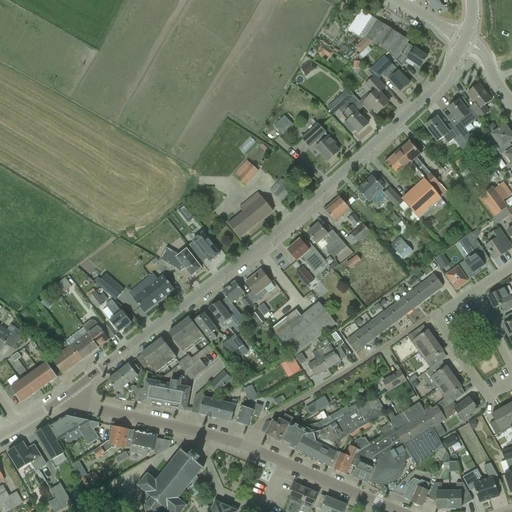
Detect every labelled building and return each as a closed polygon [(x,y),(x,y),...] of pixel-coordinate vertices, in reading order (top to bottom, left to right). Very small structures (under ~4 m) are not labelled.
[(361,10),(348,30),(359,37),(371,17),(361,10)] [(372,29),(366,38),(372,42),(372,43),(377,46),(396,58),(395,60),(401,68),(407,59),(412,62),(420,68),(427,57),(407,44),(409,41),(377,21),(372,29)] [(365,38),(361,43),(366,48),(372,43),(372,42),(366,38),(365,38)] [(349,44),(345,50),(354,56),(358,50),(349,44)] [(320,46),(316,52),(322,56),(324,53),(327,48),(323,45),(322,47),(320,46)] [(370,68),(370,69),(378,78),(378,79),(383,74),(400,93),(409,84),(403,76),(385,57),(372,69),(370,68)] [(301,67),(306,74),(316,68),(312,61),(301,67)] [(364,98),(360,102),(362,105),(364,107),(368,112),(372,108),(377,114),(389,103),(379,93),(384,88),(375,77),(366,86),(370,91),(373,94),(366,101),(364,98)] [(475,104),(470,108),(476,116),(476,115),(479,119),(489,112),(484,106),(491,101),(479,85),(467,94),(475,104)] [(342,96),(336,101),(342,107),(348,102),(354,97),(348,90),(342,96)] [(348,102),(342,107),(346,112),(342,115),(347,121),(343,125),(351,134),(356,130),(358,133),(368,125),(361,117),(357,112),(364,107),(362,105),(360,102),(359,102),(354,97),(348,102)] [(448,109),(458,122),(461,126),(455,130),(459,135),(462,139),(464,141),(470,136),(462,126),(476,116),(470,108),(467,111),(459,100),(448,109)] [(292,125),(284,116),(273,126),(282,136),(292,125)] [(425,126),(431,134),(437,142),(443,137),(448,144),(454,140),(459,135),(455,130),(450,123),(445,128),(437,117),(425,126)] [(304,137),(302,140),(309,148),(312,145),(316,141),(320,145),(318,147),(315,149),(320,155),(327,162),(329,160),(339,151),(334,146),(335,144),(329,137),(328,138),(324,133),(325,133),(318,125),(304,137)] [(511,147),(509,143),(511,141),(511,140),(511,136),(509,132),(511,132),(507,127),(506,128),(505,126),(492,135),(498,144),(495,147),(501,156),(511,147)] [(459,135),(454,140),(457,143),(462,139),(459,135)] [(248,138),(238,148),(245,155),(255,144),(248,138)] [(409,142),(400,150),(425,179),(424,179),(433,190),(439,185),(416,159),(421,155),(416,150),(409,142)] [(400,150),(384,164),(391,171),(396,177),(406,168),(420,183),(401,200),(409,209),(419,220),(436,204),(441,210),(447,205),(433,190),(424,179),(425,179),(400,150)] [(462,157),(455,163),(458,167),(465,162),(462,157)] [(247,161),(233,176),(244,187),(258,171),(247,161)] [(371,176),(357,190),(364,197),(369,203),(372,200),(376,206),(386,197),(387,199),(395,208),(398,205),(414,224),(416,222),(419,220),(401,200),(400,201),(393,193),(389,188),(384,193),(383,194),(381,191),(382,191),(383,190),(378,184),(371,176)] [(270,191),(281,202),(292,190),(281,180),(270,191)] [(480,197),(495,217),(507,208),(502,201),(508,197),(499,185),(493,190),(492,188),(480,197)] [(258,193),(239,208),(243,213),(229,224),(240,238),(273,212),(258,193)] [(349,209),(346,205),(339,197),(324,210),(331,217),(334,222),(349,209)] [(184,204),(177,210),(188,224),(195,217),(184,204)] [(353,214),(347,219),(354,226),(359,221),(353,214)] [(409,221),(402,227),(405,231),(412,225),(409,221)] [(334,258),(346,247),(332,230),(327,235),(325,232),(318,224),(308,233),(317,245),(318,244),(322,249),(325,247),(334,258)] [(352,247),(357,243),(369,232),(362,224),(350,235),(345,240),(352,247)] [(508,243),(503,235),(499,229),(488,237),(492,242),(486,246),(488,249),(490,252),(489,253),(490,254),(491,254),(495,260),(507,252),(503,247),(508,243)] [(193,242),(188,246),(202,263),(207,259),(210,262),(219,255),(202,233),(192,241),(193,242)] [(489,260),(483,252),(481,247),(471,234),(459,241),(470,258),(465,261),(473,274),(484,267),(483,264),(489,260)] [(397,248),(410,262),(420,252),(408,238),(397,248)] [(300,240),(288,250),(294,258),(297,262),(303,256),(315,270),(321,265),(322,266),(326,263),(308,241),(304,244),(300,240)] [(166,248),(159,260),(180,273),(185,269),(186,271),(191,277),(196,273),(197,274),(201,271),(200,270),(201,269),(187,250),(180,256),(166,248)] [(350,270),(361,261),(357,255),(345,264),(350,270)] [(336,262),(330,267),(333,270),(339,265),(336,262)] [(467,281),(461,273),(457,267),(451,270),(449,268),(444,272),(456,289),(467,281)] [(307,287),(310,290),(316,284),(302,268),(295,274),(307,287)] [(261,271),(245,283),(252,292),(246,296),(253,305),(267,294),(264,290),(271,284),(261,271)] [(106,274),(97,285),(115,301),(117,300),(123,292),(125,290),(106,274)] [(153,274),(149,277),(165,297),(174,290),(163,276),(158,280),(153,274)] [(421,285),(430,297),(439,290),(442,287),(442,288),(443,287),(437,279),(434,275),(421,285)] [(149,277),(129,293),(144,313),(165,297),(149,277)] [(71,286),(66,278),(55,286),(61,294),(71,286)] [(235,282),(221,293),(231,305),(244,294),(235,282)] [(417,306),(421,303),(430,297),(421,285),(409,294),(417,306)] [(506,288),(503,289),(488,297),(494,309),(507,302),(510,308),(511,307),(511,297),(511,298),(506,288)] [(97,308),(104,303),(108,300),(99,289),(96,292),(89,297),(97,308)] [(409,294),(397,303),(405,315),(414,309),(414,308),(417,306),(409,294)] [(46,296),(40,303),(48,309),(53,302),(46,296)] [(242,302),(248,311),(254,306),(247,298),(242,302)] [(119,333),(120,332),(131,323),(125,315),(122,311),(121,312),(112,300),(105,306),(114,317),(109,321),(119,333)] [(229,314),(226,310),(219,302),(220,304),(210,311),(221,326),(232,318),(229,314)] [(272,329),(278,337),(293,357),(336,324),(319,303),(301,317),(296,311),(287,318),(286,318),(272,329)] [(384,313),(393,324),(396,321),(397,322),(405,315),(397,303),(384,313)] [(263,304),(258,309),(264,317),(269,313),(269,312),(263,304)] [(235,309),(229,314),(232,318),(236,324),(236,325),(238,327),(245,322),(235,309)] [(259,326),(266,321),(258,311),(250,316),(259,326)] [(389,327),(393,324),(384,313),(380,316),(372,322),(381,334),(390,327),(389,327)] [(195,322),(201,330),(207,337),(211,342),(217,338),(213,332),(217,329),(212,323),(206,315),(196,323),(195,321),(195,322)] [(189,318),(168,334),(183,353),(204,337),(189,318)] [(511,320),(503,326),(508,337),(511,335),(511,320)] [(87,323),(82,327),(83,328),(88,333),(99,349),(110,340),(115,337),(106,325),(101,329),(99,325),(98,326),(95,321),(94,321),(92,321),(91,321),(90,321),(87,323)] [(372,340),(381,334),(372,322),(359,331),(368,343),(372,340)] [(0,327),(0,352),(5,344),(13,349),(21,337),(18,335),(20,332),(10,325),(6,331),(0,327)] [(407,337),(413,345),(414,347),(415,346),(420,353),(435,341),(428,331),(427,331),(423,326),(407,337)] [(83,328),(66,341),(70,346),(70,347),(74,352),(77,350),(83,360),(99,349),(88,333),(83,328)] [(347,341),(350,345),(356,353),(357,352),(365,346),(365,345),(368,343),(359,331),(347,341)] [(236,336),(230,341),(234,346),(238,352),(245,347),(236,336)] [(136,359),(144,369),(149,366),(156,374),(176,358),(168,347),(162,339),(136,359)] [(315,348),(317,351),(327,368),(328,369),(340,362),(340,361),(346,357),(340,347),(339,347),(333,350),(327,339),(321,343),(321,344),(315,348)] [(230,341),(223,346),(232,356),(237,351),(238,352),(234,346),(230,341)] [(430,370),(445,359),(441,354),(443,352),(435,341),(420,353),(424,359),(423,360),(430,370)] [(215,348),(211,344),(201,352),(204,356),(215,348)] [(67,349),(52,360),(57,367),(62,374),(63,375),(83,360),(77,350),(74,352),(70,347),(67,349)] [(315,377),(328,369),(327,368),(317,351),(312,353),(316,360),(308,365),(315,377)] [(191,359),(195,364),(200,360),(199,360),(204,356),(201,352),(191,359)] [(188,355),(183,360),(190,368),(195,364),(191,359),(188,355)] [(438,389),(454,378),(446,367),(445,368),(441,362),(445,359),(430,370),(425,374),(432,384),(434,383),(438,389)] [(182,369),(184,372),(190,368),(183,360),(178,364),(179,365),(182,369)] [(206,368),(200,360),(195,364),(190,368),(184,372),(191,380),(206,368)] [(295,377),(301,373),(292,361),(286,365),(295,377)] [(139,370),(133,362),(129,365),(129,364),(118,372),(128,384),(138,376),(135,373),(139,370)] [(47,363),(37,369),(48,384),(57,377),(47,363)] [(179,365),(171,372),(174,375),(182,369),(179,365)] [(37,369),(29,376),(39,390),(48,384),(37,369)] [(118,372),(108,380),(117,392),(119,391),(123,395),(128,392),(124,387),(128,384),(118,372)] [(174,375),(171,372),(161,379),(166,381),(169,379),(172,377),(174,375)] [(218,392),(231,379),(224,372),(211,385),(218,392)] [(405,381),(405,380),(400,372),(383,382),(388,390),(388,391),(405,381)] [(4,389),(3,390),(10,399),(15,395),(21,403),(30,397),(20,382),(19,382),(15,376),(7,382),(11,388),(9,386),(4,389)] [(29,376),(20,382),(30,397),(39,390),(29,376)] [(461,388),(454,378),(438,389),(443,395),(441,396),(444,399),(436,405),(440,412),(441,412),(449,406),(453,403),(464,394),(460,389),(461,388)] [(136,395),(133,402),(146,405),(150,405),(150,406),(159,408),(162,408),(186,412),(190,387),(164,383),(145,379),(143,390),(139,389),(137,393),(136,395)] [(133,386),(130,388),(136,395),(137,393),(139,389),(133,386)] [(252,386),(244,389),(249,401),(257,397),(252,386)] [(193,403),(192,413),(218,419),(222,402),(204,397),(204,395),(201,392),(194,398),(193,403)] [(329,405),(324,397),(305,409),(310,417),(329,405)] [(330,426),(313,459),(329,467),(336,453),(334,452),(341,440),(354,432),(354,431),(376,419),(375,416),(385,411),(377,398),(373,400),(368,403),(358,409),(330,426)] [(441,412),(440,412),(445,420),(446,421),(457,412),(463,420),(469,416),(477,410),(469,399),(456,407),(453,403),(449,406),(441,412)] [(218,419),(231,423),(231,422),(234,413),(235,405),(229,404),(222,402),(218,419)] [(409,422),(396,430),(395,428),(393,429),(383,436),(368,445),(363,448),(364,450),(355,456),(353,458),(359,461),(352,477),(368,484),(371,478),(373,479),(375,481),(378,481),(382,482),(385,482),(388,481),(389,481),(391,480),(392,479),(393,478),(396,476),(397,475),(398,474),(399,472),(401,468),(401,466),(401,464),(411,458),(414,462),(442,445),(435,431),(441,428),(439,424),(445,420),(440,412),(436,405),(424,412),(419,403),(403,412),(409,422)] [(501,409),(510,425),(511,423),(511,406),(511,404),(501,409)] [(243,425),(249,427),(252,416),(258,418),(262,407),(256,405),(253,412),(241,408),(240,413),(236,423),(238,423),(237,425),(242,426),(243,425)] [(280,442),(282,443),(297,450),(304,436),(321,431),(330,426),(358,409),(356,405),(348,409),(347,407),(318,424),(303,428),(303,429),(295,425),(289,426),(288,425),(280,442)] [(489,424),(494,433),(496,435),(502,432),(503,433),(511,428),(510,425),(501,409),(491,415),(495,421),(489,424)] [(390,420),(388,421),(390,423),(393,429),(395,428),(396,430),(409,422),(403,412),(394,417),(390,420)] [(265,423),(261,432),(280,442),(288,425),(289,426),(293,419),(285,414),(282,421),(279,420),(278,424),(273,421),(272,423),(269,421),(265,423)] [(88,445),(90,444),(98,439),(93,429),(98,426),(99,423),(67,417),(66,417),(64,418),(64,417),(49,425),(54,434),(58,440),(66,435),(70,443),(82,436),(88,445)] [(390,423),(379,430),(383,436),(393,429),(390,423)] [(57,441),(48,426),(38,432),(34,434),(35,435),(43,449),(44,449),(52,461),(64,454),(56,441),(57,441)] [(297,450),(313,459),(330,426),(321,431),(304,436),(297,450)] [(108,442),(105,443),(94,452),(98,458),(111,449),(112,446),(125,449),(129,430),(113,427),(109,442),(108,442)] [(148,451),(154,452),(156,455),(163,450),(164,441),(156,439),(157,436),(134,431),(132,441),(129,453),(147,456),(148,451)] [(4,447),(21,438),(18,432),(1,440),(4,447)] [(334,469),(336,470),(336,472),(339,473),(340,472),(346,474),(353,458),(355,456),(364,450),(363,448),(368,445),(365,438),(362,439),(360,438),(354,442),(354,449),(351,447),(349,447),(346,456),(341,454),(338,460),(334,469)] [(449,438),(442,442),(446,450),(453,446),(449,438)] [(15,448),(14,447),(9,450),(9,452),(7,453),(18,471),(31,463),(36,471),(46,465),(34,446),(27,450),(23,443),(15,448)] [(447,454),(442,446),(434,452),(443,462),(447,454)] [(511,448),(501,452),(504,462),(505,461),(509,472),(504,474),(510,493),(511,492),(511,448)] [(191,484),(193,485),(198,479),(196,477),(203,468),(196,462),(200,458),(192,451),(188,456),(181,450),(175,458),(174,458),(156,481),(154,479),(156,477),(152,474),(150,476),(148,475),(148,474),(147,474),(137,486),(146,494),(140,502),(145,506),(145,511),(167,511),(168,511),(167,511),(181,511),(187,506),(178,499),(191,484)] [(120,455),(115,459),(118,464),(124,461),(120,455)] [(79,462),(73,465),(77,472),(83,468),(79,462)] [(449,472),(459,472),(456,462),(449,462),(449,464),(449,472)] [(493,478),(498,477),(491,464),(485,466),(489,478),(483,480),(489,500),(499,497),(493,478)] [(479,503),(489,500),(483,480),(477,470),(462,478),(470,491),(475,490),(479,503)] [(88,476),(92,484),(100,480),(95,472),(88,476)] [(403,498),(414,503),(414,505),(418,507),(419,505),(422,506),(426,497),(428,492),(426,491),(430,484),(421,480),(420,482),(413,479),(409,484),(403,498)] [(442,511),(449,510),(449,492),(442,492),(441,483),(434,484),(428,498),(437,503),(437,509),(442,509),(442,511)] [(456,492),(449,492),(449,510),(456,510),(456,509),(461,509),(461,502),(471,497),(466,488),(463,483),(456,483),(456,492)] [(62,511),(72,504),(60,484),(49,490),(58,505),(59,505),(62,511)] [(308,490),(294,484),(287,499),(295,502),(290,511),(298,511),(299,511),(308,490)] [(193,496),(198,493),(193,485),(188,489),(193,496)] [(3,486),(0,488),(0,511),(6,511),(23,503),(17,492),(9,497),(3,486)] [(308,490),(299,511),(300,511),(310,511),(311,509),(312,509),(318,494),(308,490)] [(321,495),(317,504),(315,509),(321,511),(320,511),(344,511),(347,506),(321,495)] [(195,500),(200,506),(204,502),(200,496),(195,500)] [(54,503),(50,508),(55,511),(59,507),(54,503)] [(235,511),(236,509),(229,506),(228,508),(222,505),(221,506),(215,503),(213,508),(210,507),(208,511),(235,511)]
